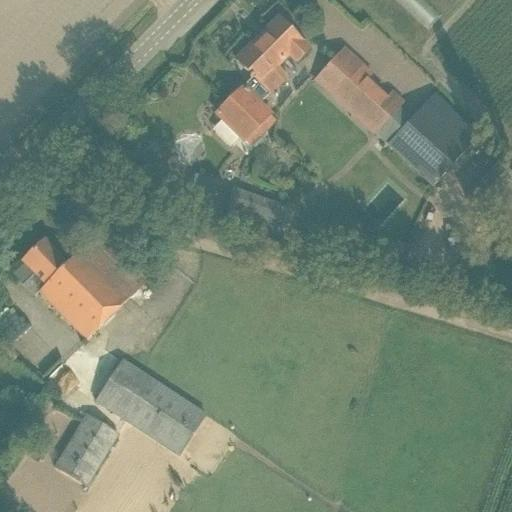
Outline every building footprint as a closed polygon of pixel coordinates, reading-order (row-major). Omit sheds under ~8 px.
[(277,19),(235,61),(250,77),(249,78),(250,79),(215,114),(250,149),(276,122),(258,105),(287,77),(277,67),(289,56),(296,63),(308,50),(277,19)] [(328,97),(373,137),(404,103),(391,91),(386,97),(367,79),(372,74),(344,48),(321,73),(336,88),(328,97)] [(471,144),(426,103),(389,144),(433,185),(471,144)] [(477,172),(495,189),(509,173),(491,157),(477,172)] [(370,222),(390,198),(374,185),(354,208),(370,222)] [(227,209),(266,223),(272,225),(279,206),(234,190),(227,209)] [(38,293),(52,307),(86,342),(143,285),(95,237),(66,265),(43,242),(22,263),(45,286),(38,293)] [(94,403),(124,423),(179,458),(206,417),(121,361),(94,403)] [(52,470),(86,490),(117,436),(84,415),(52,470)]
